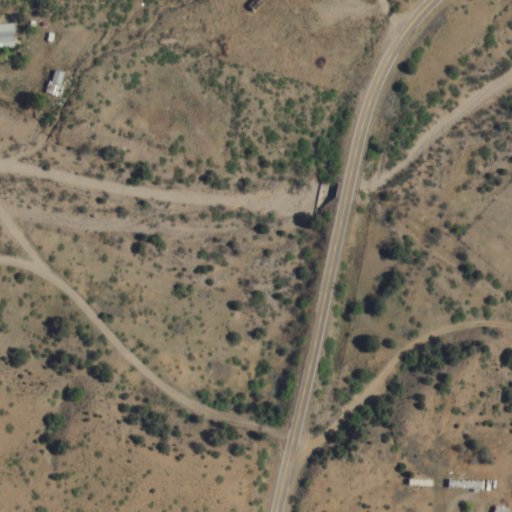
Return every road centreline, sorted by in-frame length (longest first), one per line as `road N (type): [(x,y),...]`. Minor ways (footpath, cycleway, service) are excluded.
road 1 (tertiary): [(273,511),(349,147),(385,51),(428,0)]
road 2 (residential): [(296,412),(156,295),(45,234),(0,240)]
